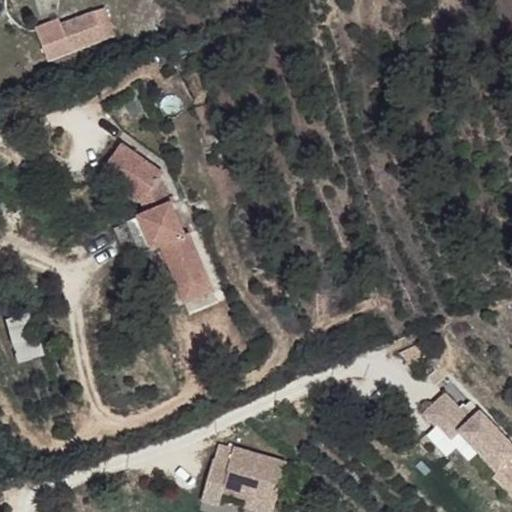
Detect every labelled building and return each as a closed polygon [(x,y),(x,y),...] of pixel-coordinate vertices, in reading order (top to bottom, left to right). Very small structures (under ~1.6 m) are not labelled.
[(78,25),(42,39),(52,66),(88,52),(78,25)] [(104,160),(85,192),(129,219),(135,229),(102,247),(118,277),(151,261),(170,300),(198,286),(177,246),(172,249),(144,194),(147,187),(104,160)] [(198,286),(170,300),(177,314),(205,300),(198,286)] [(5,319),(13,364),(39,359),(31,314),(5,319)] [(406,343),(396,354),(412,369),(423,358),(406,343)] [(472,420),(444,392),(423,414),(436,427),(439,425),(453,439),(460,432),(499,469),(495,473),(511,489),(511,441),(480,410),(472,420)] [(230,443),(214,501),(231,506),(236,490),(258,496),(288,502),(298,461),(230,443)] [(258,496),(256,504),(285,511),(288,502),(258,496)]
